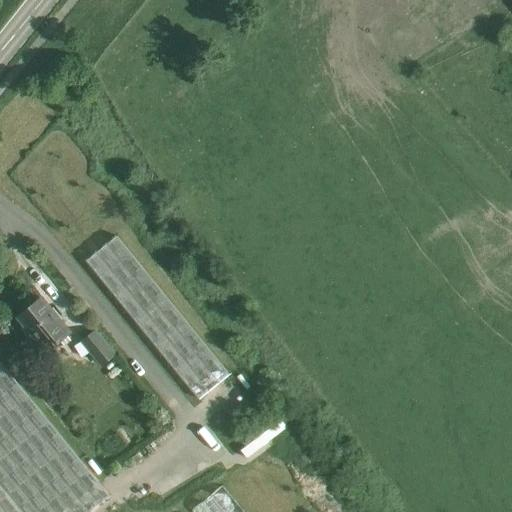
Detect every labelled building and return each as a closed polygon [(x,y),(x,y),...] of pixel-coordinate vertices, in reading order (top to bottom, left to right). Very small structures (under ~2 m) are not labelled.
[(192,399),(226,375),(118,231),(85,256),(192,399)] [(70,333),(42,299),(18,318),(46,352),(70,333)] [(114,355),(95,332),(83,342),(102,365),(114,355)] [(0,362),(0,511),(89,511),(109,496),(0,362)] [(244,455),(284,428),(278,419),(238,447),(244,455)]
